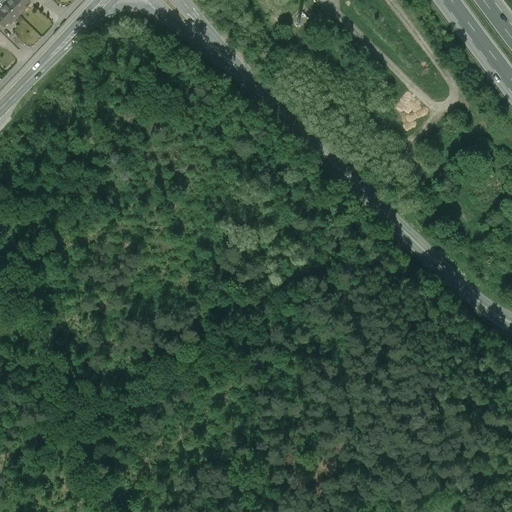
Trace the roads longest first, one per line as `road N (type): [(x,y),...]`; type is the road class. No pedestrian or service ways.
road 1 (motorway): [(511,326),(443,273),(229,65)]
road 2 (unclassified): [(109,511),(0,219)]
road 3 (secondary): [(94,12),(0,111)]
